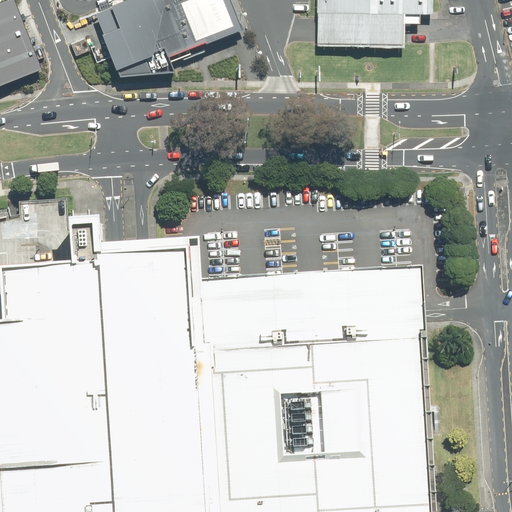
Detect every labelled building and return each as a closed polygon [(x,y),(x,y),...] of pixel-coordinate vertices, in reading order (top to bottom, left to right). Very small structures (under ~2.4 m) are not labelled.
[(0,84),(41,70),(35,53),(26,28),(15,0),(9,0),(0,3),(0,84)] [(101,29),(118,73),(172,67),(170,57),(182,52),(183,56),(205,48),(202,41),(243,26),(232,0),(116,0),(95,9),(103,29),(101,29)] [(431,15),(431,0),(317,0),(318,14),(406,15),(431,15)] [(0,480),(4,479),(4,468),(0,467),(0,320),(13,319),(8,267),(63,263),(78,263),(77,242),(75,229),(73,229),(69,229),(68,200),(19,201),(20,215),(10,216),(8,207),(0,209),(0,480)] [(435,511),(430,360),(434,360),(432,329),(431,323),(431,316),(431,311),(427,266),(370,269),(311,273),(256,276),(207,278),(205,237),(194,238),(158,239),(156,239),(149,239),(145,240),(118,241),(77,242),(78,263),(63,263),(8,267),(13,319),(0,320),(0,467),(4,468),(4,476),(4,479),(5,492),(6,511),(435,511)]
